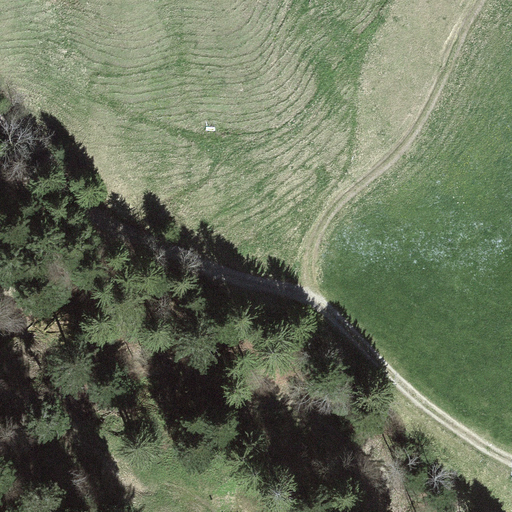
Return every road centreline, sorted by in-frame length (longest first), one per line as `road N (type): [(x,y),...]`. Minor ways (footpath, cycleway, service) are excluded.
road 1 (track): [(0,115),(108,214),(237,277),(315,293),(461,430),(511,458)]
road 2 (track): [(299,286),(318,226),(438,107),(485,0)]
